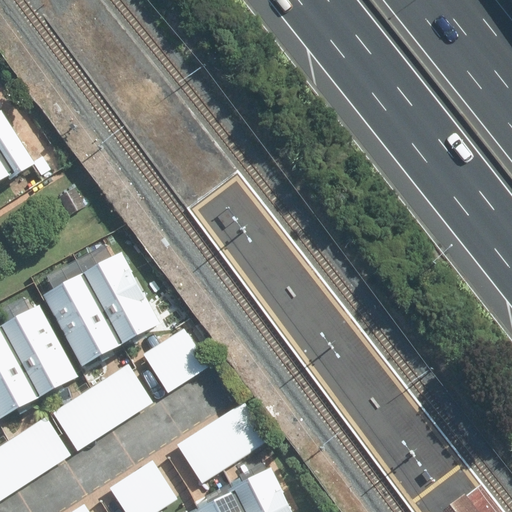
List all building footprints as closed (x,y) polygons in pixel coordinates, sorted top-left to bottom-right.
[(2,117),(0,117),(0,181),(11,175),(13,178),(33,165),(2,117)] [(123,257),(49,298),(85,364),(159,323),(123,257)] [(40,310),(0,331),(0,413),(2,417),(76,377),(40,310)] [(186,327),(146,354),(170,392),(211,365),(186,327)] [(131,363),(55,412),(79,449),(155,401),(131,363)] [(247,400),(179,444),(204,484),(272,440),(247,400)] [(49,416),(0,448),(0,503),(75,454),(49,416)] [(155,461),(113,488),(128,511),(160,511),(180,499),(155,461)] [(292,511),(272,470),(234,489),(236,493),(200,510),(200,511),(292,511)] [(511,511),(511,510),(490,483),(452,511),(511,511)]
